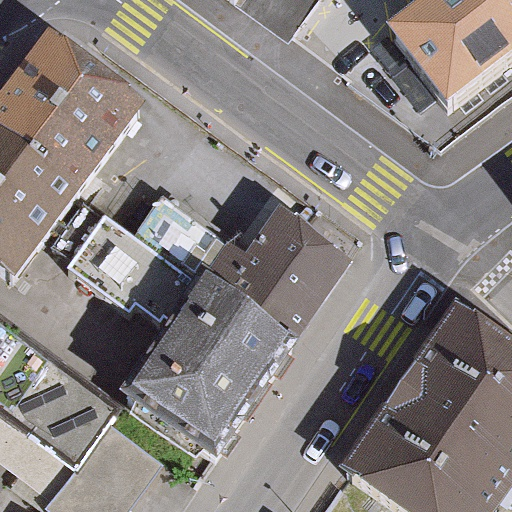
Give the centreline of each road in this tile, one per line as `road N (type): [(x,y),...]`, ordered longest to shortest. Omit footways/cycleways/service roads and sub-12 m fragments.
road 1 (residential): [(258,511),(442,244)]
road 2 (residential): [(442,244),(274,119)]
road 3 (residential): [(274,119),(105,0)]
road 4 (residential): [(362,0),(274,119)]
